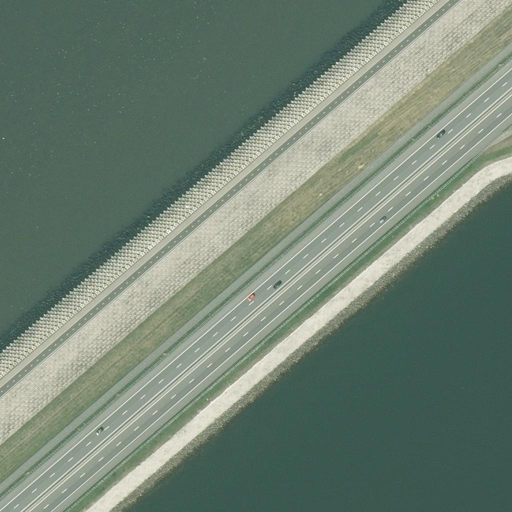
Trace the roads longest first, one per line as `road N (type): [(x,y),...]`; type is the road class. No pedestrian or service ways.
road 1 (motorway): [(511,76),(8,511)]
road 2 (motorway): [(42,511),(511,105)]
